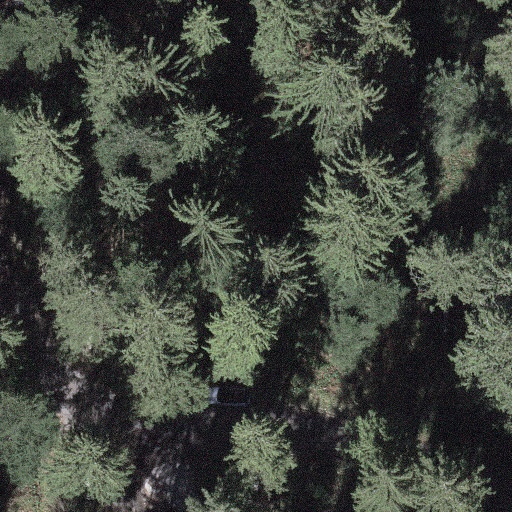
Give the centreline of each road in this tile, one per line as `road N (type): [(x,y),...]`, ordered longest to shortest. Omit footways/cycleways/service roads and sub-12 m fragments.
road 1 (track): [(508,511),(470,472),(283,430),(107,440)]
road 2 (track): [(107,440),(0,285)]
